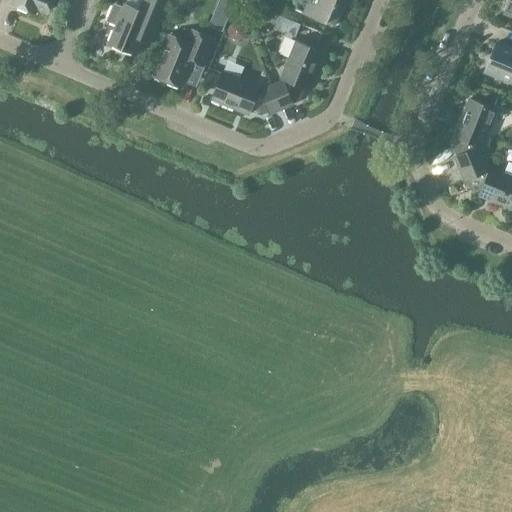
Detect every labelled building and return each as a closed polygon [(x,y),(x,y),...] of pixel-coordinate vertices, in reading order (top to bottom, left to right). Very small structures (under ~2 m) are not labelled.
[(13,0),(12,3),(35,13),(37,9),(47,13),(51,0),(13,0)] [(117,5),(113,7),(109,18),(110,22),(118,25),(110,44),(135,54),(141,39),(151,43),(156,32),(169,0),(128,0),(126,5),(125,8),(117,5)] [(342,7),(335,4),(336,0),(309,0),(304,13),(334,26),(342,7)] [(280,17),(275,29),(286,33),(291,22),(280,17)] [(231,26),(229,32),(231,37),(238,40),(243,37),(246,32),(243,26),(238,23),(231,26)] [(192,61),(204,66),(215,39),(193,30),(188,42),(170,35),(153,76),(182,87),(192,61)] [(284,81),(272,86),(282,109),(293,104),(293,103),(300,99),(305,88),(309,90),(324,53),(296,41),(281,78),(284,79),(284,81)] [(511,82),(511,48),(497,42),(485,72),(511,82)] [(270,114),(282,109),(272,86),(260,90),(259,90),(260,87),(223,72),(212,100),(249,115),(250,111),(262,116),(269,113),(270,114)] [(489,89),(485,100),(495,104),(500,94),(489,89)] [(455,157),(460,169),(484,159),(479,147),(479,146),(482,147),(497,110),(470,99),(455,136),(458,138),(453,149),(457,156),(455,157)] [(489,171),(484,159),(460,169),(465,181),(467,180),(470,188),(481,192),(480,196),(511,209),(511,162),(509,162),(505,174),(491,168),(490,171),(489,171)]
